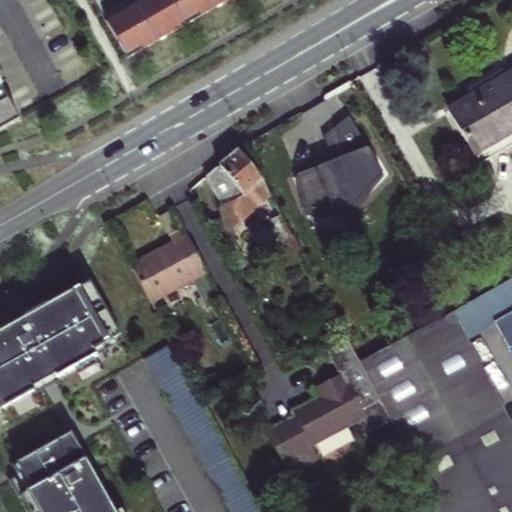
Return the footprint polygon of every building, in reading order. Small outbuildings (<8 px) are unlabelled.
[(185,25),(170,0),(144,0),(135,6),(156,42),(185,25)] [(214,9),(209,0),(170,0),(185,25),(214,9)] [(229,0),(209,0),(214,9),(229,0)] [(156,42),(135,6),(106,22),(127,59),(156,42)] [(511,75),(500,83),(504,89),(511,84),(511,75)] [(500,83),(449,113),(479,165),(508,148),(502,140),(511,134),(511,84),(504,89),(500,83)] [(0,131),(19,121),(0,87),(0,131)] [(247,161),(238,150),(205,177),(235,228),(272,198),(263,180),(247,161)] [(280,243),(292,236),(281,216),(269,222),(280,243)] [(150,302),(206,273),(184,232),(170,240),(173,245),(131,267),(150,302)] [(511,279),(453,314),(360,364),(390,420),(438,511),(511,511),(511,427),(466,340),(494,323),(511,312),(511,279)] [(119,336),(88,282),(0,332),(0,412),(34,392),(33,390),(54,378),(55,380),(96,357),(93,351),(119,336)] [(511,347),(511,312),(494,323),(508,349),(511,347)] [(329,352),(340,375),(319,386),(342,429),(366,417),(372,429),(390,420),(360,364),(348,342),(329,352)] [(262,511),(174,348),(144,365),(222,511),(262,511)] [(342,429),(319,386),(314,389),(318,397),(321,403),(295,418),(296,420),(287,424),(308,463),(317,458),(311,446),(342,429)] [(292,412),(295,418),(321,403),(318,397),(292,412)] [(288,474),(308,463),(287,424),(268,435),(288,474)] [(76,444),(71,435),(17,466),(22,475),(76,444)] [(114,511),(76,444),(22,475),(9,483),(19,501),(27,496),(35,511),(114,511)]
